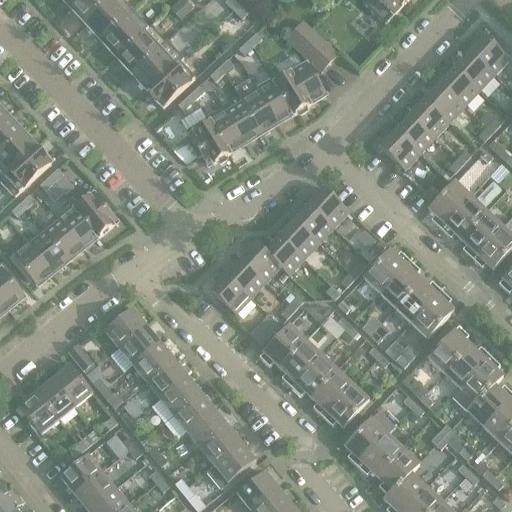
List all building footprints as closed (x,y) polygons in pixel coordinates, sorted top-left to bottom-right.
[(82,0),(60,0),(66,6),(65,6),(66,7),(66,6),(69,10),(69,11),(70,10),(70,11),(82,0)] [(86,28),(115,0),(82,0),(70,11),(81,22),(81,23),(82,23),(85,26),(84,27),(85,27),(86,28)] [(119,0),(115,0),(86,28),(96,39),(96,40),(97,40),(100,43),(100,44),(101,44),(133,15),(119,0)] [(172,12),(182,23),(194,11),(184,0),(172,12)] [(226,6),(235,14),(240,9),(232,0),(226,6)] [(242,0),(251,8),(251,7),(257,0),(258,0),(242,0)] [(412,0),(368,0),(363,6),(386,28),(412,0)] [(240,9),(235,14),(243,23),(249,17),(240,9)] [(148,32),(133,15),(101,44),(102,45),(102,46),(103,46),(106,49),(105,49),(106,50),(117,61),(148,32)] [(296,52),(313,34),(303,25),(302,26),(303,27),(296,34),(295,34),(295,35),(288,42),(287,43),(296,52)] [(117,61),(118,62),(117,62),(118,63),(121,66),(121,67),(122,67),(132,78),(167,46),(166,45),(151,29),(148,32),(117,61)] [(305,60),(313,51),(331,68),(339,59),(313,34),(296,52),(305,60)] [(254,51),(263,43),(257,37),(248,45),(254,51)] [(511,63),(485,40),(470,56),(495,80),(511,63)] [(166,45),(167,46),(132,78),(133,79),(133,80),(134,79),(137,82),(136,83),(137,84),(137,83),(147,94),(147,95),(180,65),(180,66),(185,62),(168,44),(166,45)] [(245,60),(254,51),(248,45),(239,53),(245,60)] [(305,60),(322,76),(331,68),(313,51),(305,60)] [(495,80),(470,56),(455,72),(480,95),(495,80)] [(225,78),(234,69),(229,63),(220,72),(225,78)] [(164,112),(196,83),(180,66),(180,65),(147,95),(148,96),(148,97),(149,96),(152,100),(151,100),(152,101),(152,100),(160,108),(164,112)] [(277,86),(276,87),(295,119),(298,117),(301,118),(307,114),(307,111),(311,109),(310,109),(326,99),(324,95),(323,94),(321,90),(321,89),(320,90),(307,68),(291,78),(291,77),(277,86)] [(220,72),(211,80),(216,86),(225,78),(220,72)] [(480,95),(455,72),(440,88),(466,111),(480,95)] [(279,128),(280,128),(280,127),(284,125),(284,126),(285,125),(284,125),(295,119),(276,87),(277,86),(274,81),(257,92),(279,128)] [(466,111),(440,88),(426,103),(451,127),(466,111)] [(189,100),(195,106),(205,96),(200,90),(189,100)] [(279,128),(257,92),(240,102),(243,107),(262,138),(273,132),(274,132),(274,131),(278,129),(279,129),(279,128)] [(185,115),(195,106),(189,100),(179,109),(185,115)] [(451,127),(426,103),(411,119),(436,143),(451,127)] [(243,107),(228,116),(227,117),(246,148),(247,148),(247,147),(251,145),(251,146),(252,145),(262,138),(243,107)] [(1,112),(0,111),(0,130),(10,122),(1,112)] [(246,148),(227,117),(228,116),(225,111),(207,122),(230,159),(231,158),(230,158),(240,152),(241,152),(241,151),(245,149),(246,149),(246,148)] [(436,143),(411,119),(396,135),(421,158),(436,143)] [(10,122),(0,130),(0,158),(23,137),(14,127),(15,127),(14,126),(14,127),(11,124),(11,123),(10,123),(10,122)] [(230,159),(207,122),(187,134),(190,139),(186,142),(198,162),(202,159),(204,161),(203,161),(204,162),(204,161),(207,165),(206,166),(207,166),(209,171),(215,167),(215,168),(218,166),(221,167),(227,163),(227,160),(230,159)] [(488,131),(494,137),(502,128),(496,122),(488,131)] [(479,140),(485,146),(494,137),(488,131),(479,140)] [(421,158),(396,135),(381,151),(406,175),(421,158)] [(23,137),(0,158),(0,184),(1,185),(38,152),(37,151),(28,142),(29,142),(28,141),(28,142),(25,139),(25,138),(24,137),(24,138),(23,137)] [(494,144),(490,149),(506,165),(511,160),(494,144)] [(1,185),(16,201),(52,168),(49,165),(50,165),(43,157),(42,156),(39,153),(39,152),(38,152),(1,185)] [(458,163),(464,168),(472,160),(466,154),(458,163)] [(481,159),(489,167),(494,161),(486,154),(481,159)] [(449,171),(455,177),(464,168),(458,163),(449,171)] [(64,179),(59,173),(58,173),(49,181),(55,187),(64,179)] [(55,187),(49,181),(41,189),(46,195),(55,187)] [(472,201),(456,186),(429,214),(436,220),(432,224),(442,233),(472,201)] [(439,195),(433,189),(424,198),(430,204),(439,195)] [(350,216),(325,192),(310,208),(335,232),(350,216)] [(76,213),(100,242),(114,230),(113,230),(118,226),(115,222),(115,221),(114,222),(111,218),(112,218),(111,217),(91,193),(72,209),(76,213)] [(36,205),(30,199),(21,207),(27,213),(36,205)] [(488,216),(472,201),(442,233),(452,243),(456,238),(461,244),(488,216)] [(18,221),(27,213),(21,207),(12,215),(18,221)] [(335,232),(310,208),(295,224),(320,248),(335,232)] [(85,253),(86,253),(85,252),(89,249),(89,250),(90,249),(99,241),(99,242),(100,242),(76,213),(62,224),(62,225),(85,253)] [(503,231),(488,216),(461,244),(467,249),(463,254),(473,263),(503,231)] [(79,257),(80,258),(80,257),(83,254),(84,254),(85,254),(84,254),(85,253),(62,225),(62,224),(58,219),(43,232),(70,265),(79,257)] [(320,248),(295,224),(280,240),(305,264),(320,248)] [(511,254),(511,238),(503,231),(473,263),(483,272),(487,268),(493,274),(511,254)] [(55,277),(56,277),(56,276),(59,274),(60,274),(60,273),(70,265),(43,232),(28,244),(55,277)] [(374,249),(378,245),(365,233),(361,237),(374,249)] [(305,264),(280,240),(266,255),(265,256),(282,271),(281,272),(290,280),(305,264)] [(55,277),(28,244),(12,257),(39,290),(50,281),(50,282),(51,281),(50,281),(54,278),(54,279),(55,278),(54,278),(55,277)] [(381,244),(372,253),(378,259),(386,250),(381,244)] [(266,255),(257,247),(241,264),(266,287),(281,272),(282,271),(265,256),(266,255)] [(411,265),(401,256),(397,260),(391,254),(365,282),(381,297),(411,265)] [(266,287),(241,264),(227,280),(251,303),(266,287)] [(423,284),(417,279),(421,275),(411,265),(381,297),(397,312),(423,284)] [(350,276),(356,282),(365,274),(358,268),(350,276)] [(25,301),(0,270),(0,302),(9,314),(10,314),(11,313),(10,313),(14,310),(14,311),(15,310),(25,301)] [(511,274),(499,288),(510,298),(511,295),(511,274)] [(341,285),(347,291),(356,282),(350,276),(341,285)] [(251,303),(227,280),(212,295),(237,319),(251,303)] [(443,295),(433,285),(429,290),(423,284),(397,312),(412,327),(443,295)] [(327,295),(336,304),(342,298),(333,289),(327,295)] [(455,315),(448,309),(453,304),(443,295),(412,327),(429,343),(455,315)] [(304,305),(298,300),(291,307),(296,313),(304,305)] [(0,321),(4,318),(5,318),(5,317),(8,315),(9,315),(9,314),(0,302),(0,321)] [(339,309),(347,317),(352,312),(343,304),(339,309)] [(296,313),(291,307),(282,316),(288,322),(296,313)] [(306,312),(323,328),(334,315),(330,310),(307,311),(306,312)] [(147,330),(133,313),(106,335),(120,352),(147,330)] [(351,329),(343,322),(338,326),(346,334),(351,329)] [(375,335),(367,327),(363,332),(371,339),(375,335)] [(307,344),(290,329),(260,361),(270,371),(274,367),(280,372),(307,344)] [(351,329),(346,334),(354,341),(359,337),(351,329)] [(161,347),(147,330),(120,352),(133,369),(161,347)] [(472,350),(466,344),(470,340),(459,330),(429,362),(445,378),(472,350)] [(272,340),(266,334),(257,344),(263,350),(272,340)] [(375,335),(371,339),(379,347),(383,342),(375,335)] [(322,359),(307,344),(280,372),(286,378),(282,382),(292,392),(322,359)] [(174,364),(161,347),(133,369),(147,386),(174,364)] [(69,357),(84,375),(87,379),(97,371),(94,367),(79,349),(69,357)] [(492,360),(482,351),(478,355),(472,350),(445,378),(461,392),(461,393),(492,360)] [(382,359),(374,351),(370,356),(378,364),(382,359)] [(338,374),(322,359),(292,392),(302,401),(306,397),(312,402),(338,374)] [(382,359),(378,364),(386,371),(390,366),(382,359)] [(409,367),(401,360),(397,365),(405,372),(409,367)] [(496,389),(504,380),(497,374),(502,370),(492,360),(461,393),(461,392),(454,400),(469,414),(470,415),(495,388),(496,389)] [(188,380),(174,364),(147,386),(161,403),(188,380)] [(93,397),(71,370),(54,384),(76,411),(93,397)] [(354,389),(338,374),(312,402),(317,408),(313,412),(323,421),(354,389)] [(429,395),(410,377),(402,386),(421,403),(426,398),(429,395)] [(202,397),(188,380),(161,403),(174,419),(202,397)] [(101,382),(94,387),(101,395),(107,390),(101,382)] [(76,411),(54,384),(37,397),(59,424),(76,411)] [(501,394),(496,389),(495,388),(470,415),(469,414),(468,415),(484,431),(511,401),(511,396),(505,389),(501,394)] [(370,404),(354,389),(323,421),(333,431),(337,426),(344,432),(370,404)] [(107,390),(101,395),(107,404),(114,399),(107,390)] [(59,424),(37,397),(20,411),(42,439),(59,424)] [(215,414),(202,397),(174,419),(188,436),(215,414)] [(426,398),(421,403),(429,411),(434,406),(426,398)] [(413,413),(417,408),(409,400),(405,405),(413,413)] [(511,432),(511,401),(484,431),(500,446),(511,432)] [(421,420),(425,415),(417,408),(413,413),(421,420)] [(229,431),(215,414),(188,436),(201,453),(229,431)] [(128,416),(121,421),(128,429),(134,424),(128,416)] [(389,439),(396,431),(379,416),(345,451),(352,457),(348,461),(358,470),(389,438),(389,439)] [(113,420),(105,427),(110,433),(118,427),(113,420)] [(134,424),(128,429),(135,437),(141,432),(134,424)] [(452,433),(448,428),(440,437),(444,441),(452,433)] [(243,448),(229,431),(201,453),(215,470),(243,448)] [(511,432),(500,446),(511,457),(511,432)] [(457,437),(452,433),(444,441),(449,446),(453,451),(459,444),(455,440),(457,437)] [(444,441),(440,437),(432,445),(437,449),(444,441)] [(404,453),(389,439),(389,438),(358,470),(368,480),(372,475),(378,481),(404,453)] [(130,454),(136,449),(130,441),(124,446),(130,454)] [(449,446),(444,441),(437,449),(441,454),(449,446)] [(79,449),(84,455),(93,449),(88,442),(79,449)] [(229,487),(257,465),(243,448),(215,470),(207,476),(222,494),(230,488),(229,487)] [(79,449),(70,456),(75,462),(84,455),(79,449)] [(137,462),(143,457),(136,449),(130,454),(137,462)] [(155,449),(149,454),(155,462),(161,457),(155,449)] [(460,456),(468,464),(473,459),(465,452),(460,456)] [(412,477),(421,469),(404,453),(378,481),(383,486),(379,491),(388,499),(389,500),(411,477),(412,477)] [(161,457),(155,462),(162,471),(168,466),(161,457)] [(103,477),(88,459),(61,481),(75,499),(103,477)] [(472,476),(463,468),(459,473),(467,481),(472,476)] [(157,474),(151,479),(157,488),(164,483),(157,474)] [(496,481),(488,474),(484,478),(492,486),(496,481)] [(257,511),(280,493),(266,476),(238,498),(249,511),(257,511)] [(472,476),(467,481),(475,488),(479,483),(472,476)] [(93,511),(116,493),(103,477),(75,499),(86,511),(93,511)] [(412,477),(411,477),(389,500),(388,499),(384,504),(391,510),(388,511),(407,511),(427,491),(412,477)] [(492,486),(500,494),(504,489),(496,481),(492,486)] [(164,483),(157,488),(164,496),(170,491),(164,483)] [(182,483),(176,488),(182,496),(189,491),(182,483)] [(0,511),(3,511),(18,501),(12,494),(8,497),(1,488),(0,489),(0,511)] [(189,491),(182,496),(195,511),(203,511),(206,510),(197,498),(195,499),(189,491)] [(437,511),(443,506),(427,491),(407,511),(437,511)] [(511,493),(509,491),(502,499),(509,505),(511,502),(511,493)] [(127,511),(130,510),(116,493),(93,511),(127,511)] [(290,511),(293,510),(280,493),(257,511),(290,511)] [(19,511),(23,508),(18,501),(3,511),(19,511)] [(503,511),(506,509),(499,501),(494,507),(498,511),(503,511)]
